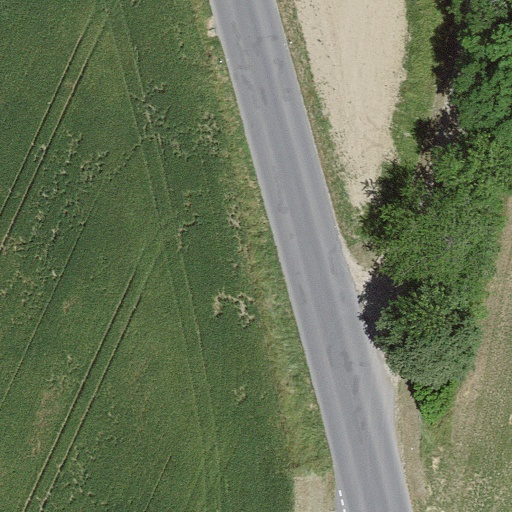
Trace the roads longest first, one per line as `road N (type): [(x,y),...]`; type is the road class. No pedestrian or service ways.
road 1 (tertiary): [(245,0),(356,400),(370,489)]
road 2 (track): [(474,0),(437,181),(356,400)]
